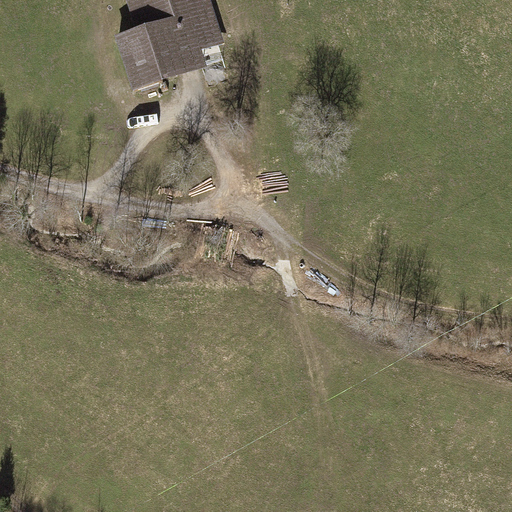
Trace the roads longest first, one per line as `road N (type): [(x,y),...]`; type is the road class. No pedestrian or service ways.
road 1 (track): [(511,320),(394,303),(311,264),(237,214),(144,216),(0,170)]
road 2 (track): [(274,239),(332,440),(332,511)]
road 3 (track): [(237,214),(224,164),(189,136),(159,131),(136,145),(99,198)]
